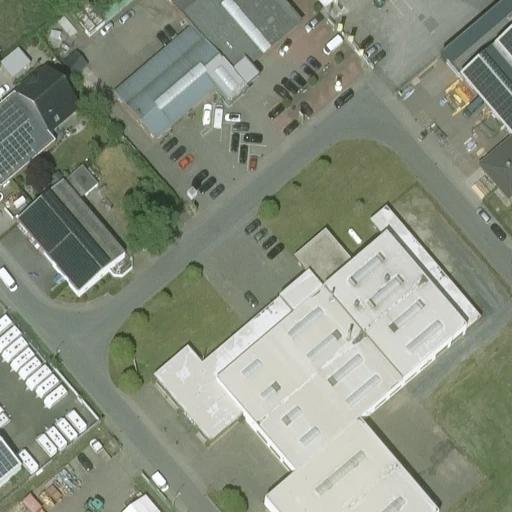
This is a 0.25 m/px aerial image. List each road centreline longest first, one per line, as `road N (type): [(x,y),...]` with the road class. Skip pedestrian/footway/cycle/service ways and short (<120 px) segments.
road 1 (residential): [(511,253),(404,126),(369,107),(331,118),(70,348)]
road 2 (residential): [(70,348),(212,511)]
road 3 (unknown): [(369,107),(478,0)]
